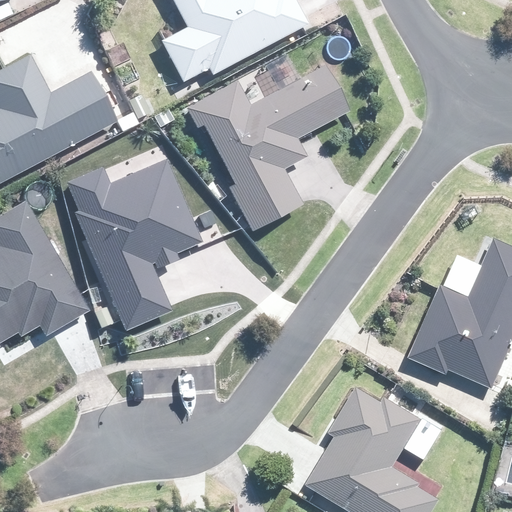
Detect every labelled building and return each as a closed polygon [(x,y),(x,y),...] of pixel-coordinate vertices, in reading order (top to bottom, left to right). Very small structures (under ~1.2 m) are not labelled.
[(171,0),(185,28),(161,41),(181,83),(206,70),(210,79),(309,30),(294,0),(171,0)] [(0,182),(118,124),(92,72),(52,92),(33,53),(0,69),(0,182)] [(276,88),(249,103),(237,82),(188,109),(222,171),(226,169),(234,185),(228,189),(248,230),(302,206),(285,168),(306,159),(298,141),(348,114),(323,67),(321,64),(299,76),(287,55),(265,67),(276,88)] [(103,169),(65,185),(123,331),(168,313),(151,270),(160,267),(160,268),(177,262),(175,256),(201,245),(167,161),(109,184),(103,169)] [(0,343),(16,335),(18,338),(39,328),(44,337),(90,314),(25,203),(0,217),(0,343)] [(444,284),(410,356),(448,375),(451,369),(492,390),(511,344),(511,245),(495,238),(469,295),(444,284)] [(337,434),(307,485),(352,511),(430,511),(438,498),(420,488),(422,484),(394,467),(422,421),(386,399),(384,402),(359,387),(333,431),(337,434)]
